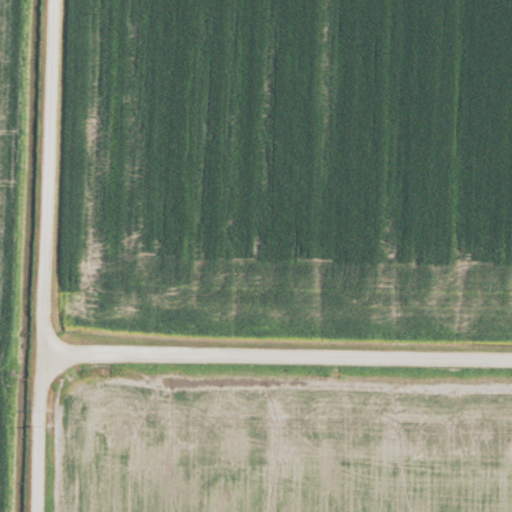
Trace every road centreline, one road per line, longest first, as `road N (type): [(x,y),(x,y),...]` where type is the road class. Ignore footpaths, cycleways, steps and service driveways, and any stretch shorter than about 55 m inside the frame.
road 1 (residential): [(38,511),(51,0)]
road 2 (residential): [(511,358),(41,356)]
